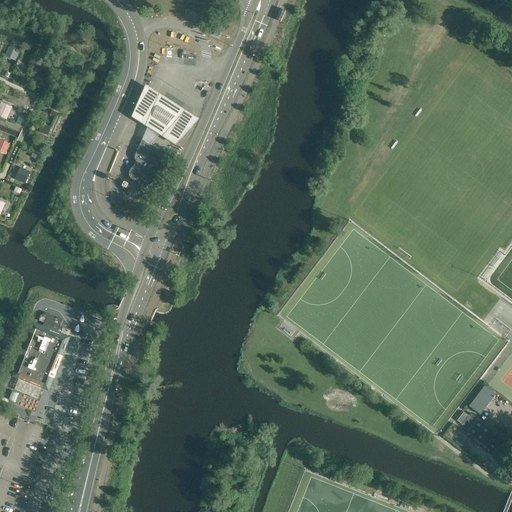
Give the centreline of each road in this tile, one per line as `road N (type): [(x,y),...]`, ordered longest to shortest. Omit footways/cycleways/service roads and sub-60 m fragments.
road 1 (secondary): [(163,250),(273,0)]
road 2 (secondary): [(84,511),(115,384),(163,250)]
road 3 (secondary): [(145,252),(69,511)]
road 4 (secondary): [(255,0),(152,234)]
road 5 (tertiary): [(104,152),(138,60),(135,29),(115,0)]
road 6 (tertiary): [(104,152),(84,188),(88,219),(145,252)]
